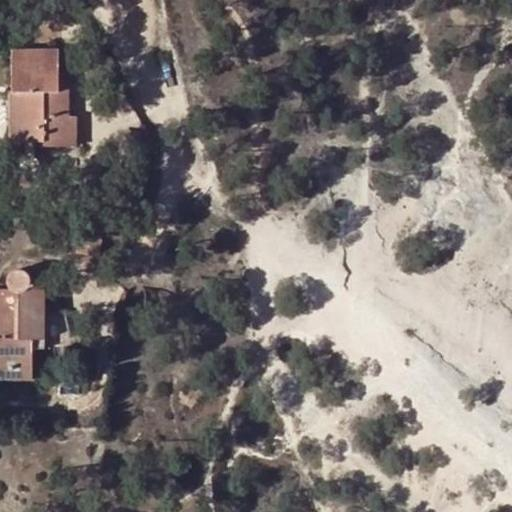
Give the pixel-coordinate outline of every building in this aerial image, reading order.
[(43,146),(74,145),(74,116),(68,115),(59,116),(59,91),(50,91),(49,82),(59,82),(59,48),(13,48),(13,90),(22,91),(22,128),(31,130),(31,141),(43,141),(43,146)] [(59,116),(68,115),(68,81),(59,82),(49,82),(50,91),(59,91),(59,116)] [(13,90),(9,90),(9,141),(31,141),(31,130),(22,128),(22,91),(13,90)] [(98,256),(101,239),(78,234),(75,251),(98,256)] [(0,379),(32,379),(32,348),(31,337),(38,337),(37,315),(43,315),(44,282),(30,282),(31,280),(30,275),(29,272),(26,269),(20,267),(16,267),(13,268),(10,270),(8,273),(6,277),(6,281),(7,284),(9,288),(13,290),(17,291),(19,292),(19,297),(0,296),(0,379)] [(0,287),(0,296),(19,297),(19,292),(17,291),(13,290),(9,288),(0,287)] [(31,337),(32,348),(44,348),(43,315),(37,315),(38,337),(31,337)]
